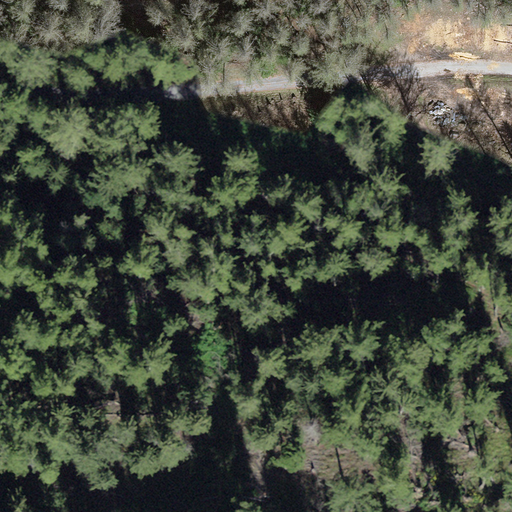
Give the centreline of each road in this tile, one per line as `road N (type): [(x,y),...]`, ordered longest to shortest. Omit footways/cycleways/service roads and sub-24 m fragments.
road 1 (track): [(0,85),(82,92),(386,68)]
road 2 (track): [(386,68),(511,67)]
